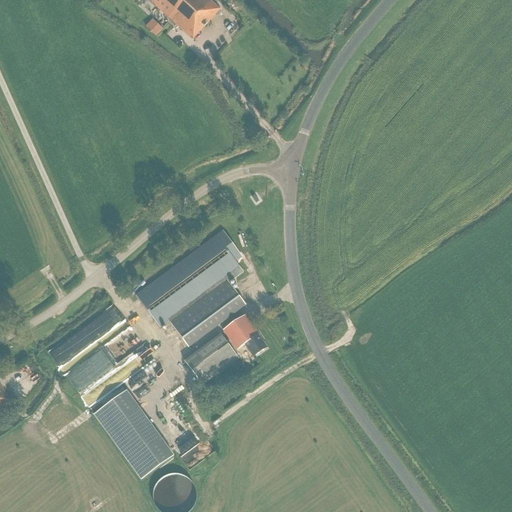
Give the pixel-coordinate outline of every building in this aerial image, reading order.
[(192,40),(220,9),(209,0),(151,0),(150,2),(192,40)] [(154,19),(146,27),(157,37),(164,29),(154,19)] [(216,236),(180,263),(135,296),(160,329),(169,322),(183,341),(189,349),(246,306),(226,279),(241,269),(216,236)] [(254,357),(266,348),(261,341),(263,340),(246,316),(224,332),(238,351),(246,345),(254,357)] [(75,334),(81,344),(80,344),(84,349),(103,337),(93,322),(75,334)] [(221,335),(185,362),(203,386),(239,359),(221,335)] [(0,407),(10,401),(0,385),(0,407)] [(127,392),(94,415),(141,480),(174,457),(127,392)]
